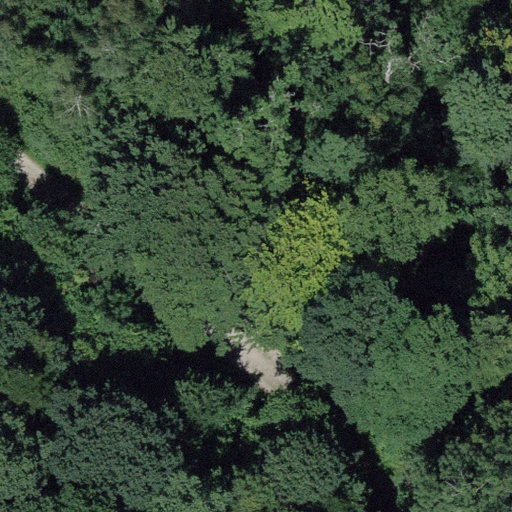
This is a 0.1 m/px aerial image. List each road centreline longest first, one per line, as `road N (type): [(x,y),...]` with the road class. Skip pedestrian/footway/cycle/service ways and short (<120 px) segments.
road 1 (track): [(258,364),(461,158),(511,126)]
road 2 (track): [(0,147),(258,364)]
road 3 (track): [(258,364),(391,511)]
